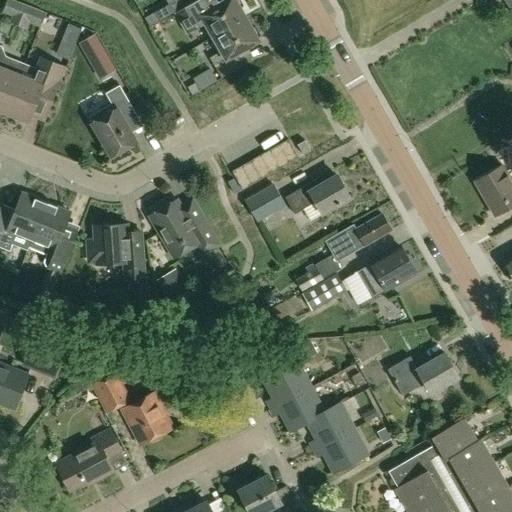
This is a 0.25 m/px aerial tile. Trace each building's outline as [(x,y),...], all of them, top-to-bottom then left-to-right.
[(166,0),(174,14),(181,10),(198,0),(197,0),(166,0)] [(206,0),(198,0),(181,10),(193,30),(204,24),(213,38),(245,19),(240,10),(242,6),(238,0),(226,0),(211,9),(206,0)] [(171,29),(186,21),(180,11),(165,19),(171,29)] [(250,28),(245,19),(213,38),(221,52),(209,59),(221,79),(244,66),(237,54),(258,42),(257,40),(259,36),(255,28),(250,28)] [(0,111),(5,114),(24,66),(8,59),(4,49),(0,47),(0,111)] [(66,68),(57,65),(51,63),(49,68),(39,64),(37,71),(24,66),(5,114),(28,123),(41,90),(55,96),(66,68)] [(189,87),(206,97),(212,86),(195,77),(189,87)] [(134,112),(119,86),(105,94),(111,105),(102,110),(106,116),(93,124),(112,157),(135,144),(121,119),(134,112)] [(289,163),(299,158),(288,139),(279,145),(289,163)] [(311,151),(305,140),(297,145),(303,155),(311,151)] [(280,168),(289,163),(279,145),(270,150),(280,168)] [(271,174),(280,168),(270,150),(260,155),(271,174)] [(261,179),(271,174),(260,155),(251,161),(261,179)] [(252,184),(261,179),(251,161),(241,166),(252,184)] [(242,190),(252,184),(241,166),(232,171),(242,190)] [(495,216),(511,206),(511,182),(502,166),(475,182),(495,216)] [(321,214),(349,198),(336,176),(322,184),(319,178),(284,198),(294,215),(315,203),(321,214)] [(273,184),(244,201),(257,223),(286,206),(273,184)] [(32,241),(46,204),(22,194),(9,225),(0,221),(0,248),(10,252),(15,241),(19,239),(20,236),(32,241)] [(176,201),(149,217),(174,258),(196,245),(202,255),(219,245),(201,215),(189,223),(176,201)] [(78,232),(65,227),(70,214),(46,204),(32,241),(42,245),(41,248),(44,254),(47,255),(44,262),(46,267),(62,274),(78,232)] [(380,214),(356,229),(353,225),(324,241),(337,263),(390,231),(380,214)] [(127,225),(93,227),(94,241),(91,241),(87,246),(88,259),(93,263),(96,263),(96,265),(127,263),(128,279),(144,278),(142,250),(129,251),(127,225)] [(508,250),(511,247),(511,227),(499,234),(508,250)] [(400,247),(357,272),(371,298),(414,273),(400,247)] [(511,256),(503,262),(511,277),(511,256)] [(316,269),(296,282),(302,292),(323,280),(316,269)] [(346,291),(337,274),(302,294),(312,311),(346,291)] [(397,334),(362,355),(371,369),(406,349),(397,334)] [(53,378),(63,354),(33,342),(24,366),(53,378)] [(429,394),(457,377),(444,353),(416,369),(408,357),(387,369),(402,395),(423,383),(429,394)] [(268,402),(271,409),(311,388),(297,362),(257,382),(258,384),(264,381),(273,399),(268,402)] [(0,403),(14,410),(28,377),(0,365),(0,403)] [(107,412),(128,401),(114,374),(92,385),(107,412)] [(323,412),(311,388),(271,409),(275,415),(280,413),(289,430),(284,433),(284,434),(307,422),(324,414),(323,412)] [(140,446),(177,426),(176,424),(169,428),(152,395),(159,392),(158,390),(121,410),(122,412),(124,410),(142,443),(139,444),(140,446)] [(340,403),(323,412),(324,414),(307,422),(316,440),(310,443),(314,450),(353,429),(340,403)] [(511,494),(507,486),(480,440),(476,442),(470,433),(465,430),(460,421),(427,441),(431,447),(388,472),(403,497),(401,502),(407,511),(511,511),(511,502),(510,499),(511,494)] [(106,460),(120,452),(108,429),(91,438),(94,443),(55,464),(70,491),(98,476),(99,480),(113,472),(106,460)] [(367,455),(353,429),(314,450),(317,457),(323,454),(332,471),(326,474),(327,476),(367,455)] [(266,511),(299,511),(289,493),(278,499),(266,475),(237,490),(248,511),(265,511),(266,511)] [(189,504),(180,509),(181,511),(227,511),(226,509),(221,511),(211,511),(206,502),(192,510),(189,504)]
